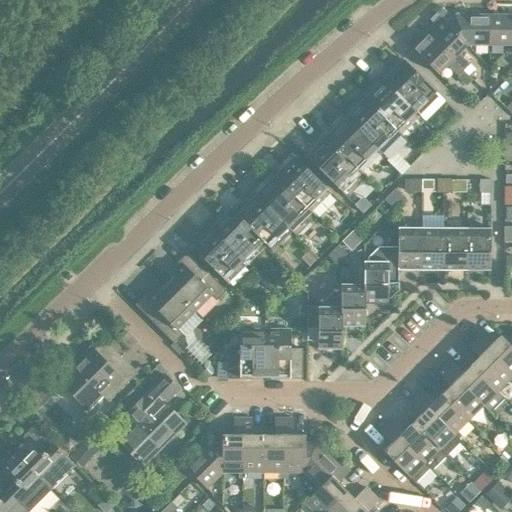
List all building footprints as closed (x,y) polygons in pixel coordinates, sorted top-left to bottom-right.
[(433,24),(425,32),(463,70),(469,64),(458,53),(466,45),(445,24),(446,23),(436,13),(429,20),(433,24)] [(466,45),(488,45),(488,15),(453,15),(446,23),(445,24),(466,45)] [(488,45),(510,45),(511,43),(511,15),(488,15),(488,45)] [(457,77),(463,70),(425,32),(417,40),(413,36),(406,43),(437,74),(446,65),(457,77)] [(444,101),(403,60),(392,70),(389,66),(379,76),(415,112),(424,121),(444,101)] [(374,89),(364,99),(396,131),(415,112),(379,76),(370,85),(374,89)] [(350,105),(341,114),(377,150),(396,131),(364,99),(354,109),(350,105)] [(335,127),(325,137),(358,169),(377,150),(341,114),(331,123),(335,127)] [(358,169),(325,137),(315,147),(311,143),(301,153),(337,189),(358,169)] [(275,176),(307,208),(326,189),(290,153),(281,162),(284,166),(275,176)] [(261,182),(251,192),(287,227),(307,208),(275,176),(264,186),(261,182)] [(421,192),(421,189),(421,179),(404,179),(404,192),(421,192)] [(431,179),(421,179),(421,189),(431,189),(431,179)] [(479,193),(490,193),(490,180),(479,180),(479,193)] [(398,203),(403,198),(395,189),(389,195),(398,203)] [(236,214),(262,241),(268,247),(287,227),(251,192),(242,201),(246,204),(236,214)] [(393,208),(398,203),(389,195),(384,199),(393,208)] [(230,208),(230,209),(220,219),(216,215),(207,224),(243,260),(262,241),(236,214),(230,208)] [(243,260),(207,224),(198,233),(201,237),(191,247),(223,280),(243,260)] [(420,271),(420,227),(398,227),(398,247),(397,270),(420,271)] [(443,228),(420,227),(420,271),(443,271),(443,228)] [(466,228),(443,228),(443,271),(466,271),(466,228)] [(466,228),(466,271),(489,271),(489,228),(466,228)] [(341,260),(347,255),(338,246),(332,251),(341,260)] [(363,261),(363,283),(363,304),(387,304),(387,300),(390,300),(397,290),(397,270),(398,247),(378,247),(367,258),(367,261),(363,261)] [(336,265),(341,260),(332,251),(327,256),(336,265)] [(163,281),(193,312),(211,295),(216,300),(226,291),(187,252),(177,261),(180,265),(163,281)] [(176,328),(193,312),(163,281),(146,298),(143,295),(134,305),(172,343),(182,334),(176,328)] [(363,283),(341,283),(341,292),(341,327),(363,327),(363,304),(363,283)] [(340,350),(341,327),(341,292),(332,292),(321,303),(321,306),(306,306),(306,341),(317,341),(317,350),(340,350)] [(264,378),(264,330),(239,330),(239,348),(227,348),(226,377),(264,378)] [(264,330),(264,378),(301,378),(301,349),(289,349),(289,330),(264,330)] [(511,348),(505,341),(499,335),(491,344),(479,332),(473,339),(511,378),(511,348)] [(511,384),(511,378),(473,339),(467,345),(478,356),(470,364),(497,391),(508,380),(511,384)] [(137,373),(104,341),(86,359),(83,356),(58,381),(87,410),(101,396),(108,403),(137,373)] [(503,398),(497,391),(470,364),(462,372),(450,361),(444,367),(482,406),(489,413),(503,398)] [(468,420),(479,409),(482,406),(444,367),(438,374),(449,385),(441,393),(468,420)] [(174,385),(173,384),(163,374),(148,389),(149,390),(125,414),(134,423),(117,440),(142,466),(184,423),(159,399),(174,385)] [(456,431),(468,420),(441,393),(433,401),(421,390),(415,396),(457,439),(461,436),(456,431)] [(460,442),(457,439),(415,396),(409,402),(420,414),(412,422),(446,456),(460,442)] [(221,434),(221,443),(221,473),(222,473),(237,473),(237,479),(242,479),(242,418),(233,418),(233,434),(221,434)] [(246,473),(262,473),(262,434),(251,434),(251,418),(242,418),(242,479),(246,479),(246,473)] [(278,479),(283,479),(283,418),(274,418),(274,434),(262,434),(262,473),(278,473),(278,479)] [(292,418),(283,418),(283,479),(287,479),(287,473),(303,473),(303,474),(303,443),(304,443),(304,434),(292,434),(292,418)] [(446,456),(412,422),(404,430),(393,418),(386,425),(428,467),(431,470),(446,456)] [(428,467),(386,425),(380,431),(391,442),(382,451),(409,478),(421,466),(425,471),(428,467)] [(15,454),(51,490),(75,467),(34,426),(25,435),(29,440),(15,454)] [(511,459),(511,443),(510,442),(502,450),(511,459)] [(206,489),(221,473),(221,443),(209,443),(185,468),(206,489)] [(303,474),(318,488),(318,489),(340,467),(315,443),(304,443),(303,443),(303,474)] [(0,467),(0,485),(26,511),(29,511),(51,490),(15,454),(1,469),(0,467)] [(307,506),(313,511),(323,511),(345,490),(338,482),(349,471),(343,465),(340,468),(340,467),(318,489),(318,488),(299,507),(303,511),(307,506)] [(485,473),(473,484),(480,491),(492,479),(485,473)] [(485,494),(500,509),(511,497),(497,482),(485,494)] [(480,492),(471,483),(459,494),(468,503),(480,492)] [(0,511),(26,511),(0,485),(0,511)] [(352,511),(371,494),(365,487),(353,498),(345,490),(323,511),(352,511)] [(366,511),(378,500),(371,494),(352,511),(366,511)] [(484,510),(490,504),(481,496),(475,502),(484,510)] [(459,511),(465,506),(455,497),(444,509),(446,511),(459,511)] [(174,511),(177,509),(171,502),(160,511),(174,511)]
